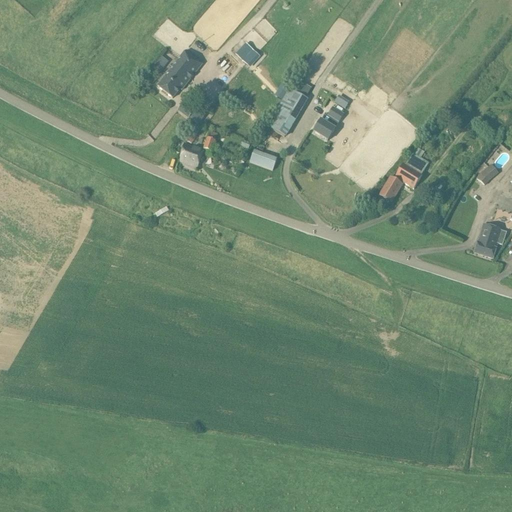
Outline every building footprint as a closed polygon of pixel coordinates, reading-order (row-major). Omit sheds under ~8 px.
[(253,51),(246,44),(235,56),(242,63),(253,51)] [(202,65),(186,52),(157,87),(172,99),(180,90),(181,91),(202,65)] [(289,89),(285,87),(282,85),(278,92),(275,97),(282,101),(289,89)] [(308,101),(289,89),(282,101),(266,127),(286,139),(308,101)] [(183,105),(177,112),(188,120),(193,113),(183,105)] [(335,110),(333,109),(327,117),(332,120),(328,126),(321,121),(313,133),(327,142),(335,130),(343,115),(340,113),(335,110)] [(257,120),(253,127),(256,129),(261,123),(257,120)] [(217,135),(210,132),(203,150),(211,152),(217,135)] [(186,141),(192,145),(196,137),(190,133),(186,141)] [(203,151),(185,146),(179,162),(197,168),(203,151)] [(433,158),(416,148),(405,166),(403,165),(394,180),(413,191),(422,177),(433,158)] [(254,152),(249,163),(258,166),(262,155),(254,152)] [(485,189),(499,175),(489,166),(475,180),(485,189)] [(402,187),(390,179),(379,197),(391,205),(402,187)] [(501,233),(501,232),(484,227),(478,245),(475,254),(492,259),(496,245),(502,247),(506,234),(501,233)]
